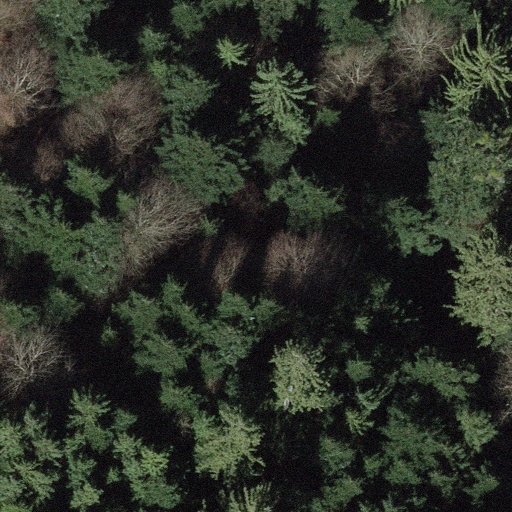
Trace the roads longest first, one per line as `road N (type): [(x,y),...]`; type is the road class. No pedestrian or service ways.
road 1 (track): [(511,464),(374,211),(105,0)]
road 2 (track): [(0,337),(185,511)]
